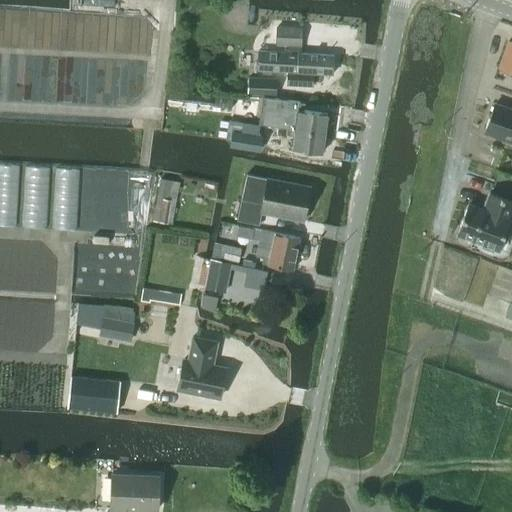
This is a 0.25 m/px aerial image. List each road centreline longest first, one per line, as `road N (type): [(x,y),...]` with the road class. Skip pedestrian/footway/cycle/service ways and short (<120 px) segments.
road 1 (unclassified): [(297,511),(401,0)]
road 2 (residential): [(486,3),(438,237)]
